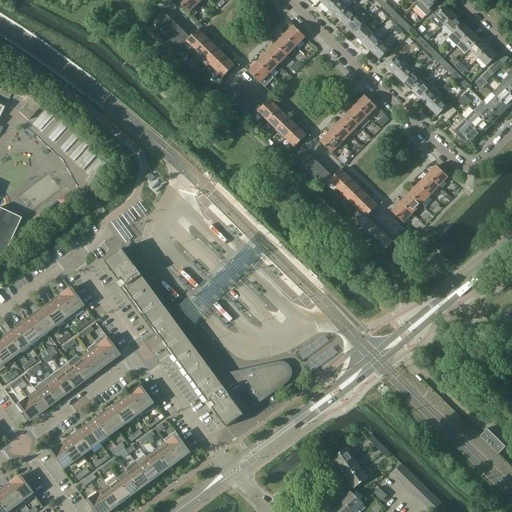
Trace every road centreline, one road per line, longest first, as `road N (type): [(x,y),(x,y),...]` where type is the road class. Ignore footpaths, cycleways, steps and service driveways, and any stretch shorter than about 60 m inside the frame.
road 1 (residential): [(471,173),(293,0)]
road 2 (tertiary): [(302,417),(383,361),(453,294)]
road 3 (tertiary): [(453,294),(302,417)]
road 4 (residential): [(20,444),(142,355)]
road 5 (residential): [(142,355),(229,470)]
